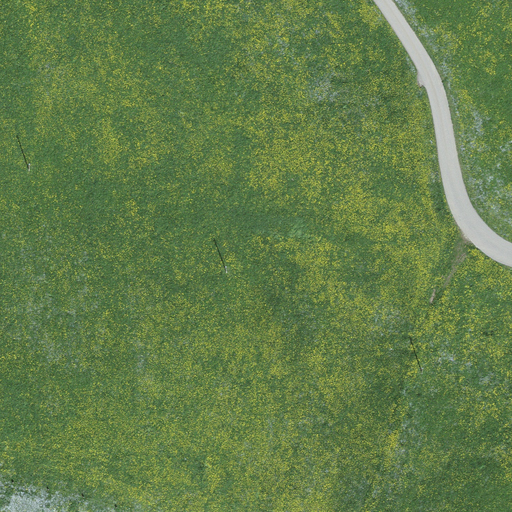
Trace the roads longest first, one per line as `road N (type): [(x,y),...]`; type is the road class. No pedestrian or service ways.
road 1 (track): [(365,511),(438,285),(474,229)]
road 2 (unclassified): [(382,0),(426,67),(463,213),(488,243),(511,255)]
